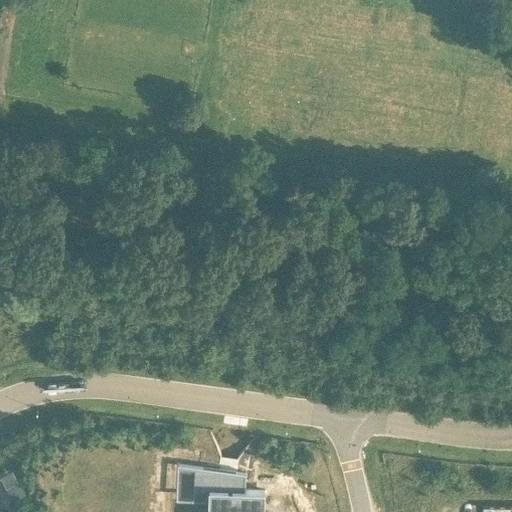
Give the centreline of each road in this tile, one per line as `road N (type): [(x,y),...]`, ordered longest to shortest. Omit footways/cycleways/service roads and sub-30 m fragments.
road 1 (residential): [(0,404),(101,384),(348,419)]
road 2 (residential): [(348,419),(511,438)]
